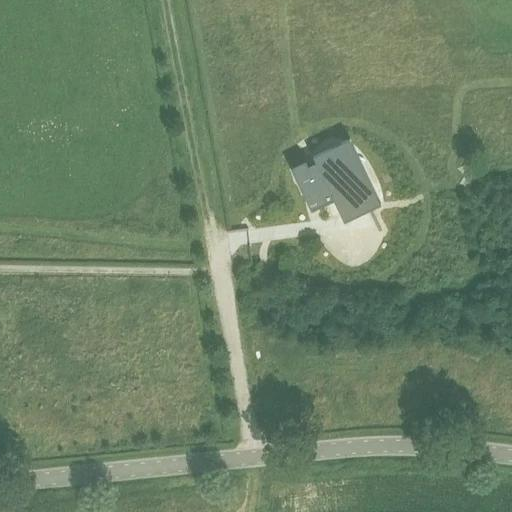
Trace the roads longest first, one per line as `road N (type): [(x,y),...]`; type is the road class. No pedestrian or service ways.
road 1 (unclassified): [(0,483),(396,444),(511,456)]
road 2 (track): [(164,0),(248,456)]
